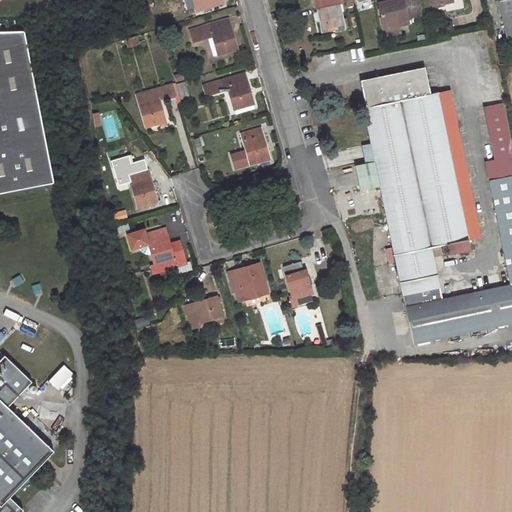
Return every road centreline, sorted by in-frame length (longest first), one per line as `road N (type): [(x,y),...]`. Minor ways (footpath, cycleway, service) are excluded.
road 1 (unknown): [(277,89),(426,56),(466,70),(478,90),(501,233),(492,257),(465,268)]
road 2 (residential): [(314,223),(206,255),(190,211),(300,173)]
road 3 (residential): [(252,0),(300,173)]
road 4 (track): [(346,511),(359,377),(370,344)]
road 5 (residential): [(314,223),(336,221),(343,232),(370,344)]
